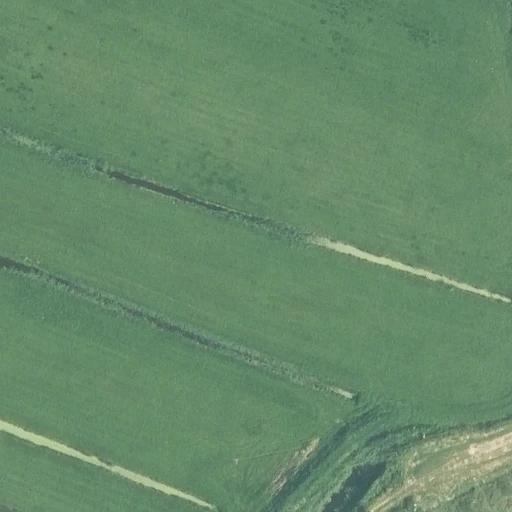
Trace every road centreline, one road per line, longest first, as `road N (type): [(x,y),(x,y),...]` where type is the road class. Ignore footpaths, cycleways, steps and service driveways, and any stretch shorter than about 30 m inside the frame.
road 1 (track): [(0,237),(146,294)]
road 2 (track): [(381,511),(474,448),(511,437)]
